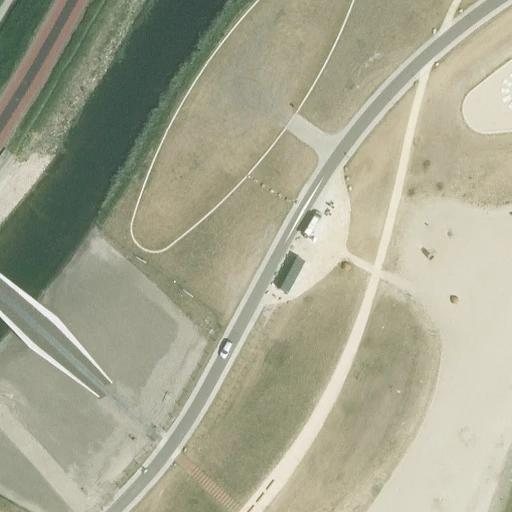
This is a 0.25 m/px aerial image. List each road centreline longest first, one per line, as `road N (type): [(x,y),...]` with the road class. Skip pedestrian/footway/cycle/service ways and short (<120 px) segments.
road 1 (unclassified): [(498,0),(392,87),(340,152)]
road 2 (tertiary): [(0,121),(71,0)]
